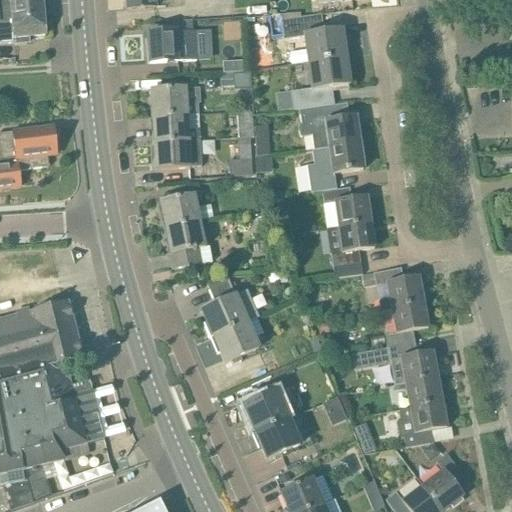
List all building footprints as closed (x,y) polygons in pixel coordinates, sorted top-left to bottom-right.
[(0,0),(0,11),(43,9),(42,0),(0,0)] [(127,0),(128,13),(157,10),(155,0),(127,0)] [(43,9),(0,11),(0,45),(15,44),(15,46),(25,46),(25,39),(45,37),(43,9)] [(196,33),(193,33),(193,21),(170,23),(171,34),(149,35),(150,66),(177,64),(177,63),(198,62),(196,33)] [(301,21),(282,24),(283,36),(303,33),(303,31),(301,21)] [(304,39),(308,66),(347,60),(344,33),(304,39)] [(308,66),(311,90),(291,93),(291,94),(294,112),(294,113),(314,110),(312,94),(351,88),(347,60),(308,66)] [(244,63),(223,64),(224,77),(245,76),(244,63)] [(249,76),(250,88),(259,87),(258,75),(249,76)] [(250,88),(249,76),(245,76),(224,77),(221,78),(221,88),(236,87),(236,90),(250,89),(250,88)] [(164,93),(152,93),(153,120),(187,118),(187,117),(199,116),(198,105),(201,105),(200,90),(185,91),(164,93)] [(291,94),(275,96),(277,114),(294,112),(291,94)] [(249,105),(239,106),(240,114),(250,113),(249,105)] [(350,123),(328,126),(325,108),(300,112),(302,126),(299,126),(299,130),(299,132),(299,134),(300,137),(301,139),(312,137),(314,152),(329,150),(360,146),(356,122),(350,123)] [(252,114),(236,115),(238,140),(250,139),(254,139),(252,114)] [(187,117),(187,118),(153,120),(155,146),(188,145),(188,143),(200,142),(199,116),(187,117)] [(54,130),(14,135),(0,136),(0,167),(0,169),(0,168),(0,190),(20,189),(18,173),(49,170),(47,157),(57,156),(54,130)] [(239,162),(228,162),(229,179),(252,177),(250,139),(238,140),(239,162)] [(202,169),(200,142),(188,143),(188,145),(155,146),(156,173),(190,171),(190,169),(202,169)] [(269,143),(256,144),(257,159),(270,158),(269,143)] [(307,168),(311,195),(337,191),(335,178),(364,173),(360,146),(329,150),(314,152),(312,152),(314,167),(307,168)] [(272,161),(256,162),(257,176),(273,175),(272,161)] [(334,205),(337,231),(371,226),(367,201),(352,203),(350,191),(337,193),(323,195),(324,207),(334,205)] [(255,197),(245,199),(247,208),(257,206),(255,197)] [(161,204),(166,230),(198,224),(194,198),(161,204)] [(203,250),(198,224),(166,230),(171,257),(169,258),(172,273),(203,266),(212,264),(209,249),(203,250)] [(374,251),(371,226),(337,231),(341,256),(330,258),(332,269),(360,265),(358,254),(374,251)] [(287,238),(285,256),(299,258),(302,240),(287,238)] [(360,265),(332,269),(334,282),(361,277),(360,265)] [(391,311),(424,305),(419,280),(403,283),(401,271),(374,275),(362,277),(364,289),(376,287),(376,288),(387,286),(389,299),(378,301),(380,313),(391,311)] [(211,341),(257,321),(257,320),(259,320),(248,293),(235,298),(229,283),(209,291),(216,307),(202,312),(207,324),(204,325),(211,341)] [(0,478),(9,477),(18,511),(33,506),(34,505),(50,500),(47,486),(42,471),(64,465),(60,453),(102,442),(89,393),(82,394),(80,386),(69,389),(63,366),(82,361),(82,360),(68,305),(30,314),(29,310),(16,314),(17,319),(0,323),(0,478)] [(428,330),(424,305),(391,311),(396,334),(385,336),(388,350),(416,345),(413,332),(428,330)] [(257,321),(211,341),(218,357),(221,356),(225,367),(259,353),(253,340),(263,335),(257,321)] [(384,346),(383,337),(371,339),(372,348),(384,346)] [(418,358),(416,345),(388,350),(390,363),(401,361),(405,384),(437,378),(433,355),(418,358)] [(367,354),(352,357),(355,371),(369,368),(367,354)] [(442,404),(437,378),(405,384),(410,410),(442,404)] [(252,437),(300,416),(289,388),(277,393),(277,394),(243,409),(248,420),(245,421),(252,437)] [(401,422),(397,423),(400,439),(404,438),(406,450),(434,445),(432,434),(447,431),(442,404),(410,410),(400,412),(401,422)] [(311,442),(300,416),(252,437),(259,453),(262,451),(267,462),(301,448),(300,447),(311,442)] [(366,430),(355,435),(365,457),(376,452),(366,430)] [(423,488),(424,490),(440,511),(445,511),(463,499),(454,488),(453,486),(463,478),(448,459),(446,457),(436,465),(438,467),(442,473),(423,488)] [(281,497),(287,511),(312,511),(323,508),(312,484),(281,497)] [(395,495),(386,503),(388,505),(393,511),(440,511),(424,490),(423,488),(402,504),(397,498),(395,495)] [(379,497),(369,501),(373,511),(377,511),(384,508),(379,497)]
